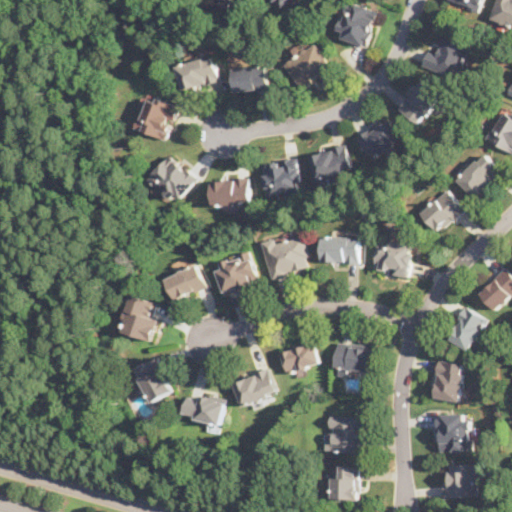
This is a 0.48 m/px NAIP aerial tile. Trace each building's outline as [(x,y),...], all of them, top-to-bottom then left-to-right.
[(348,0),(337,35),(370,45),(381,8),(355,0),(348,0)] [(449,0),(479,12),(483,0),(449,0)] [(511,0),(498,0),(492,18),(511,24),(511,0)] [(429,48),(424,66),(461,77),(472,41),(444,32),(439,51),(429,48)] [(335,67),(318,42),(287,63),(304,88),(335,67)] [(222,80),(215,55),(178,65),(185,90),(222,80)] [(237,92),(272,89),(270,65),(235,69),(237,92)] [(401,108),(422,122),(443,92),(422,77),(401,108)] [(182,106),(152,94),(138,128),(169,140),(182,106)] [(490,135),(511,150),(511,113),(507,110),(490,135)] [(373,157),(405,138),(392,116),(360,136),(373,157)] [(312,154),(319,180),(356,169),(348,142),(312,154)] [(478,196),(505,168),(487,150),(459,178),(478,196)] [(150,178),(178,203),(201,178),(173,153),(150,178)] [(301,156),(265,159),(268,197),(305,194),(301,156)] [(252,204),(252,179),(215,179),(215,204),(252,204)] [(468,207),(449,187),(424,212),(442,231),(468,207)] [(306,232),(266,242),(274,278),(314,269),(306,232)] [(323,263),(361,263),(361,234),(323,234),(323,263)] [(412,276),(418,243),(380,236),(375,269),(412,276)] [(262,284),(254,253),(218,262),(227,294),(262,284)] [(168,278),(179,301),(210,287),(200,263),(168,278)] [(511,273),(511,296),(501,308),(484,291),(500,277),(497,274),(505,266),(511,273)] [(154,341),(162,319),(155,316),(160,302),(137,294),(124,330),(154,341)] [(490,318),(469,304),(449,335),(470,349),(490,318)] [(289,372),(324,364),(317,340),(283,348),(289,372)] [(370,371),(373,343),(339,340),(336,367),(370,371)] [(154,400),(177,388),(160,355),(137,367),(154,400)] [(461,400),(468,362),(441,357),(435,396),(461,400)] [(244,406),(281,394),(272,368),(235,380),(244,406)] [(185,414),(223,425),(230,401),(192,390),(185,414)] [(441,450),(473,450),(473,411),(441,411),(441,450)] [(366,414),(330,414),(331,452),(367,451),(366,414)] [(479,497),(479,462),(447,462),(447,497),(479,497)] [(363,463),(342,463),(342,474),(333,474),(333,500),(363,500),(363,463)]
